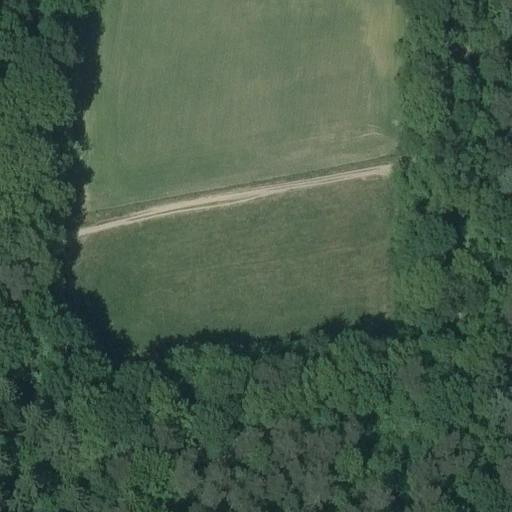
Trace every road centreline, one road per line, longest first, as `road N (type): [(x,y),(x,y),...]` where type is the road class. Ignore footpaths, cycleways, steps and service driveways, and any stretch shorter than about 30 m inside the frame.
road 1 (track): [(0,256),(88,227),(511,158)]
road 2 (track): [(470,511),(463,0)]
